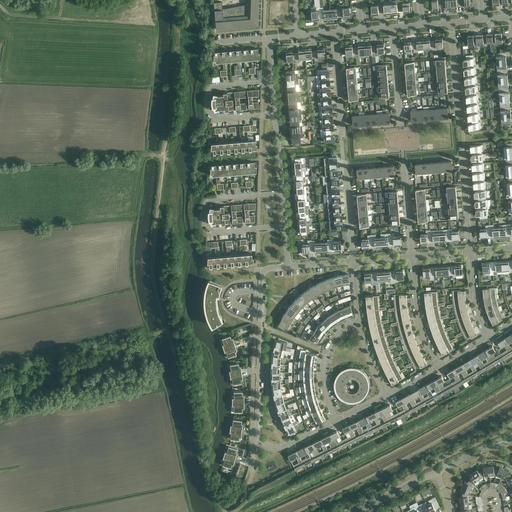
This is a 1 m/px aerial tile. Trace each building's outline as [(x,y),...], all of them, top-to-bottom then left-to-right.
[(247,0),(248,4),(222,9),(222,2),(214,3),(216,29),(258,26),(258,0),(247,0)] [(398,12),(401,11),(400,1),(399,0),(398,0),(396,0),(396,4),(391,4),(391,14),(396,14),(398,13),(398,12)] [(442,7),(441,0),(435,0),(436,0),(432,1),(432,6),(431,6),(431,11),(437,10),(437,9),(440,8),(440,7),(442,7)] [(452,9),(450,0),(441,0),(442,7),(445,6),(445,8),(447,8),(447,9),(452,9)] [(461,5),(460,0),(450,0),(452,9),(457,9),(457,7),(459,7),(458,5),(461,5)] [(412,12),(412,7),(410,7),(410,3),(403,3),(403,1),(400,1),(401,11),(404,11),(404,13),(406,13),(412,12)] [(379,13),(382,13),(381,2),(378,3),(378,5),(371,6),(372,10),(370,10),(371,16),(377,15),(379,15),(379,13)] [(391,14),(391,4),(384,5),(384,2),(381,2),(382,13),(385,13),(385,15),(387,14),(387,15),(391,14)] [(352,18),(351,8),(349,8),(343,8),(343,5),(339,5),(339,6),(340,16),(343,16),(343,18),(345,18),(352,18)] [(337,17),(340,16),(339,6),(336,6),(336,9),(330,9),(330,19),(335,19),(337,19),(337,17)] [(321,18),(320,8),(320,7),(311,7),(310,8),(311,15),(309,15),(309,21),(316,21),(316,20),(318,20),(318,18),(321,18)] [(330,19),(330,9),(323,10),(323,7),(320,8),(321,18),(324,18),(324,20),(326,19),(326,20),(330,19)] [(493,46),(492,36),(493,36),(492,33),(487,34),(487,35),(483,35),(484,44),(493,44),(493,46)] [(502,35),(502,34),(502,33),(495,33),(495,35),(493,36),(492,36),(493,46),(499,46),(499,43),(504,43),(504,35),(502,35)] [(484,44),(483,35),(483,34),(476,35),(476,37),(474,37),(473,37),(474,48),(475,48),(474,45),(484,44)] [(473,37),(474,37),(473,35),(468,36),(468,37),(462,37),(463,46),(469,46),(469,48),(474,48),(473,37)] [(436,40),(433,41),(434,51),(437,51),(437,48),(443,48),(443,43),(443,38),(438,38),(436,39),(436,40)] [(424,49),(423,39),(419,40),(417,40),(417,42),(414,42),(415,53),(418,52),(418,50),(424,49)] [(434,51),(433,41),(430,41),(430,39),(428,39),(423,39),(424,49),(430,49),(431,51),(434,51)] [(415,53),(414,42),(411,42),(411,41),(409,41),(404,41),(404,47),(405,47),(405,51),(411,50),(412,53),(415,53)] [(377,45),(374,46),(375,56),(379,56),(378,53),(385,53),(384,48),(385,48),(385,43),(380,43),(377,43),(377,45)] [(366,54),(365,44),(361,45),(358,45),(358,47),(356,47),(356,58),(360,57),(359,55),(366,54)] [(375,56),(374,46),(372,46),(372,44),(369,44),(365,44),(366,54),(372,54),(372,56),(375,56)] [(356,58),(356,47),(353,47),(353,46),(350,46),(345,46),(346,52),(347,56),(353,55),(353,58),(356,58)] [(317,50),(314,51),(315,61),(318,61),(318,58),(324,58),(324,54),(327,53),(326,48),(319,48),(317,49),(317,50)] [(251,59),(250,49),(250,50),(249,50),(249,49),(247,50),(246,50),(243,50),(244,60),(249,60),(251,59)] [(258,53),(258,49),(257,49),(256,49),(254,49),(254,50),(253,50),(253,49),(250,49),(251,59),(251,60),(256,59),(259,59),(260,53),(259,53),(258,53)] [(315,64),(315,61),(314,51),(311,51),(311,49),(309,49),(304,50),(305,59),(312,59),(312,65),(315,64)] [(244,60),(243,50),(243,51),(242,51),(242,50),(239,50),(240,51),(239,51),(239,50),(236,51),(237,61),(241,61),(241,60),(244,60)] [(305,59),(304,50),(300,50),(298,50),(298,52),(295,52),(296,63),(299,62),(299,60),(305,59)] [(230,61),(229,51),(229,52),(227,52),(227,51),(225,51),(225,52),(224,52),(222,52),(223,62),(227,62),(227,61),(230,61)] [(237,61),(236,51),(234,51),(232,51),(232,52),(232,51),(229,51),(230,61),(230,62),(234,61),(237,61)] [(296,63),(295,52),(292,53),(292,51),(290,51),(283,51),(283,57),(286,57),(286,61),(287,61),(287,63),(288,63),(293,63),(296,63)] [(223,62),(222,52),(221,52),(220,52),(218,52),(218,53),(217,53),(217,52),(214,52),(213,61),(214,61),(214,60),(215,60),(215,62),(215,63),(220,63),(220,62),(223,62)] [(496,58),(497,62),(506,62),(506,57),(505,52),(496,53),(496,58)] [(476,64),(474,55),(466,56),(468,56),(468,59),(464,60),(464,65),(476,64)] [(507,66),(506,62),(497,62),(497,67),(497,71),(507,71),(507,66)] [(476,65),(476,64),(464,65),(464,66),(468,65),(469,68),(465,69),(465,74),(477,74),(475,65),(476,65)] [(328,69),(327,70),(316,71),(316,74),(317,75),(316,76),(316,80),(319,80),(319,79),(327,79),(327,76),(329,76),(328,69)] [(298,79),(297,70),(288,71),(288,74),(285,75),(286,80),(298,79)] [(507,75),(507,71),(497,71),(498,76),(498,81),(508,80),(508,75),(507,75)] [(477,74),(465,74),(464,75),(469,74),(470,77),(465,78),(466,84),(478,83),(476,74),(477,74)] [(329,78),(328,78),(327,79),(319,79),(319,80),(319,83),(316,85),(317,89),(320,88),(325,88),(328,87),(328,85),(330,85),(329,78)] [(299,88),(298,79),(286,80),(286,85),(289,85),(289,89),(299,88)] [(508,84),(508,80),(498,81),(498,85),(499,85),(499,90),(509,89),(508,84)] [(478,83),(466,84),(465,84),(470,83),(470,87),(466,87),(467,93),(478,92),(477,83),(478,83)] [(330,87),(329,87),(328,87),(325,88),(320,88),(320,92),(317,94),(318,98),(321,97),(320,97),(329,96),(329,94),(331,94),(330,87)] [(299,96),(299,88),(289,89),(290,92),(287,92),(287,98),(299,96)] [(509,93),(509,89),(499,90),(499,94),(500,99),(510,98),(509,93)] [(244,91),(245,97),(245,100),(252,100),(252,97),(258,96),(258,90),(247,91),(248,93),(245,94),(245,91),(244,91)] [(245,97),(244,91),(235,92),(235,94),(232,95),(232,92),(232,101),(239,101),(239,98),(245,97)] [(233,110),(232,101),(232,92),(223,93),(223,95),(217,96),(214,95),(214,98),(212,98),(212,103),(213,108),(215,107),(215,110),(218,110),(224,109),(225,111),(224,111),(233,110)] [(478,92),(467,93),(466,93),(471,93),(471,96),(467,97),(467,102),(479,101),(477,92),(478,92)] [(300,105),(299,96),(287,98),(288,103),(291,103),(291,106),(300,105)] [(331,96),(329,96),(320,97),(321,97),(321,101),(318,103),(318,106),(327,106),(330,105),(329,103),(331,103),(331,96)] [(510,102),(510,98),(500,99),(500,103),(501,108),(510,107),(510,102)] [(258,108),(258,102),(253,103),(252,100),(245,100),(245,103),(246,109),(246,107),(249,107),(249,109),(258,108)] [(246,109),(245,103),(240,104),(239,101),(232,101),(233,110),(233,108),(236,108),(236,110),(246,109)] [(479,101),(467,102),(472,102),(472,105),(468,106),(468,111),(480,110),(478,101),(479,101)] [(301,114),(300,105),(291,106),(291,109),(288,110),(289,115),(301,114)] [(330,105),(327,106),(318,106),(319,115),(322,115),(330,114),(330,112),(332,111),(331,105),(330,105)] [(510,111),(510,107),(501,108),(501,112),(501,117),(511,116),(511,111),(510,111)] [(447,108),(441,109),(442,118),(448,117),(448,113),(449,113),(449,108),(447,109),(447,108)] [(480,110),(468,111),(470,111),(471,114),(468,115),(469,120),(481,119),(479,110),(480,110)] [(418,120),(417,111),(411,111),(411,112),(410,112),(410,116),(411,116),(412,120),(418,120)] [(302,123),(301,114),(289,115),(289,121),(292,120),(292,124),(302,123)] [(332,114),(331,114),(330,114),(322,115),(322,119),(319,121),(320,124),(323,124),(331,123),(331,121),(333,120),(332,114)] [(360,125),(359,116),(353,116),(353,117),(351,117),(352,121),(353,121),(353,125),(360,125)] [(511,121),(511,116),(501,117),(502,121),(502,126),(511,125),(511,121)] [(481,119),(469,120),(468,120),(473,120),(473,123),(469,124),(470,129),(469,129),(469,130),(482,129),(480,120),(481,119)] [(302,132),(302,123),(292,124),(293,127),(290,127),(290,133),(302,132)] [(333,123),(332,123),(331,123),(323,124),(323,128),(320,130),(321,133),(331,132),(331,130),(334,129),(333,123)] [(303,141),(302,132),(290,133),(291,138),(294,138),(294,143),(300,142),(300,141),(303,141)] [(331,135),(331,133),(331,132),(321,133),(321,137),(324,138),(324,142),(323,142),(324,142),(335,141),(334,135),(331,135)] [(249,150),(248,140),(240,141),(241,151),(249,150)] [(255,140),(248,140),(249,150),(257,150),(257,144),(256,144),(256,145),(255,145),(255,140)] [(241,151),(240,141),(233,142),(234,152),(241,151)] [(227,152),(226,142),(219,143),(220,153),(227,152)] [(234,152),(233,142),(226,142),(227,152),(234,152)] [(220,153),(219,143),(211,143),(211,151),(211,150),(212,150),(212,154),(220,153)] [(476,151),(476,155),(483,154),(483,145),(470,146),(471,146),(472,151),(476,151)] [(483,163),(484,154),(483,154),(476,155),(471,155),(472,155),(472,160),(477,161),(477,164),(483,163)] [(337,163),(336,157),(337,157),(332,157),(332,156),(328,157),(328,158),(324,158),(324,167),(337,166),(335,166),(335,164),(337,163)] [(304,164),(303,158),(294,159),(295,162),(292,162),(293,168),(302,167),(301,164),(304,164)] [(452,161),(446,162),(447,171),(453,170),(454,170),(454,166),(452,166),(452,161)] [(255,166),(254,162),(247,163),(248,173),(252,173),(252,172),(256,172),(256,166),(255,166)] [(241,173),(240,163),(233,164),(234,174),(238,174),(238,173),(241,173)] [(248,173),(247,163),(240,163),(241,173),(241,174),(245,173),(248,173)] [(484,172),(485,163),(483,163),(477,164),(472,164),(473,164),(473,170),(477,170),(478,173),(484,172)] [(226,174),(226,164),(218,165),(219,175),(219,176),(224,175),(226,174)] [(234,174),(233,164),(226,164),(226,174),(226,175),(231,175),(231,174),(234,174)] [(422,173),(422,164),(416,164),(416,169),(414,169),(415,173),(416,173),(416,174),(422,173)] [(219,175),(218,165),(210,166),(210,174),(212,174),(212,176),(217,176),(217,175),(219,175)] [(337,169),(336,169),(335,166),(337,166),(324,167),(325,176),(336,175),(338,175),(337,169)] [(393,166),(387,167),(388,176),(394,175),(396,175),(395,171),(394,171),(393,166)] [(306,167),(302,167),(293,168),(293,175),(295,174),(295,178),(296,177),(305,177),(307,177),(307,174),(305,175),(304,171),(306,171),(306,167)] [(485,182),(485,181),(485,172),(484,172),(478,173),(473,173),(474,179),(476,179),(476,182),(485,182)] [(337,178),(336,175),(325,176),(326,185),(337,184),(339,184),(338,178),(337,178)] [(305,183),(305,177),(296,177),(296,181),(294,181),(295,187),(303,186),(303,183),(305,183)] [(486,191),(486,182),(486,181),(485,181),(485,182),(476,182),(474,182),(474,183),(475,188),(479,188),(479,191),(486,191)] [(339,187),(337,187),(337,184),(326,185),(327,194),(338,193),(340,193),(339,193),(339,187)] [(307,196),(306,186),(303,186),(295,187),(295,194),(297,193),(298,196),(307,196)] [(487,200),(487,191),(486,191),(479,191),(474,192),(475,192),(475,197),(480,197),(480,200),(480,201),(487,200)] [(340,196),(338,196),(338,193),(327,194),(327,203),(339,202),(341,202),(340,202),(340,196)] [(309,201),(307,201),(307,196),(298,196),(298,199),(296,200),(296,206),(309,205),(309,201)] [(487,209),(488,200),(487,200),(480,201),(480,200),(475,201),(476,201),(476,206),(480,206),(481,210),(487,209)] [(341,205),(339,205),(339,202),(327,203),(328,212),(339,211),(341,211),(341,205)] [(241,204),(242,211),(242,214),(249,213),(249,210),(255,209),(255,203),(244,204),(244,207),(242,207),(241,204)] [(242,211),(241,204),(231,205),(231,208),(229,208),(228,206),(229,215),(236,214),(236,211),(242,211)] [(308,215),(308,209),(310,209),(309,205),(296,206),(297,212),(299,212),(299,215),(308,215)] [(230,224),(229,215),(228,206),(219,206),(219,207),(220,207),(220,208),(213,209),(210,209),(211,212),(208,212),(208,216),(209,221),(212,221),(212,224),(214,223),(215,223),(221,222),(221,224),(221,225),(230,224)] [(488,218),(488,209),(487,209),(481,210),(476,210),(477,215),(481,216),(481,219),(480,219),(488,218)] [(341,214),(340,214),(339,211),(328,212),(329,221),(340,220),(342,220),(341,214)] [(255,222),(255,215),(249,216),(249,213),(242,214),(242,217),(243,223),(243,220),(245,220),(246,222),(255,222)] [(243,223),(242,217),(236,217),(236,214),(229,215),(230,224),(230,221),(232,221),(233,224),(243,223)] [(309,221),(308,215),(299,215),(300,218),(298,219),(297,219),(298,225),(307,224),(306,221),(309,221)] [(342,223),(340,223),(340,220),(329,221),(330,230),(343,229),(342,229),(342,223)] [(307,228),(307,224),(298,225),(298,231),(301,231),(301,234),(310,234),(309,228),(307,228)] [(510,236),(509,224),(499,225),(499,228),(500,237),(507,237),(507,236),(510,236)] [(491,237),(490,225),(485,225),(486,229),(480,229),(481,233),(479,234),(479,239),(488,239),(488,238),(491,237)] [(500,237),(499,228),(494,228),(494,225),(490,225),(491,237),(494,237),(494,238),(500,237)] [(450,241),(449,229),(440,230),(441,243),(447,242),(447,241),(450,241)] [(460,241),(460,235),(459,235),(459,231),(452,232),(452,229),(449,229),(450,241),(453,241),(453,242),(460,241)] [(431,242),(430,231),(430,230),(426,230),(426,234),(424,234),(421,234),(421,238),(420,238),(421,244),(428,244),(428,243),(431,242)] [(441,243),(440,230),(430,231),(431,242),(434,242),(434,243),(441,243)] [(392,246),(391,233),(386,234),(387,237),(381,238),(382,247),(389,247),(389,246),(392,246)] [(402,246),(401,240),(400,236),(395,236),(395,233),(391,233),(392,246),(395,246),(395,247),(402,246)] [(373,247),(372,235),(367,235),(368,239),(362,239),(363,243),(362,243),(363,249),(370,249),(370,248),(373,247)] [(382,247),(381,238),(376,238),(376,235),(372,235),(373,247),(376,247),(376,248),(382,247)] [(344,251),(343,245),(340,245),(340,241),(334,242),(333,239),(330,240),(331,251),(334,251),(344,251)] [(312,253),(311,241),(311,240),(307,240),(307,244),(302,244),(302,248),(300,249),(300,254),(309,254),(309,253),(312,253)] [(331,251),(330,240),(327,240),(327,242),(321,243),(322,253),(328,252),(328,251),(331,251)] [(322,253),(321,243),(315,243),(315,241),(311,241),(312,253),(315,252),(315,253),(322,253)] [(245,264),(244,254),(237,255),(238,265),(245,264)] [(252,254),(244,254),(245,264),(253,264),(253,258),(253,259),(252,259),(252,254)] [(231,265),(230,255),(223,256),(224,266),(231,265)] [(238,265),(237,255),(230,255),(231,265),(238,265)] [(224,266),(223,256),(216,257),(216,267),(224,266)] [(216,267),(216,257),(207,257),(207,264),(208,265),(208,264),(209,264),(209,267),(216,267)] [(511,272),(511,265),(511,261),(509,261),(509,260),(502,261),(503,271),(503,274),(509,274),(509,273),(511,272)] [(503,271),(502,261),(496,262),(493,263),(494,275),(498,275),(498,271),(503,271)] [(494,275),(493,263),(490,263),(490,262),(482,263),(482,268),(483,268),(484,273),(489,272),(490,275),(494,275)] [(455,266),(452,266),(453,278),(456,277),(456,275),(463,274),(462,270),(463,270),(463,264),(455,265),(455,266)] [(443,276),(443,266),(436,267),(433,268),(434,280),(438,280),(438,276),(443,276)] [(453,279),(453,278),(452,266),(449,266),(443,266),(443,276),(449,276),(449,279),(453,279)] [(434,280),(433,268),(430,268),(430,267),(422,268),(423,273),(424,273),(424,278),(430,277),(430,280),(434,280)] [(397,271),(394,271),(395,282),(398,282),(398,280),(404,279),(404,275),(405,275),(404,269),(397,270),(397,271)] [(395,283),(395,282),(394,271),(391,271),(391,270),(384,271),(385,281),(390,281),(391,284),(395,283)] [(385,281),(384,271),(378,272),(375,273),(376,284),(380,284),(380,281),(385,281)] [(376,284),(375,273),(372,273),(372,272),(364,273),(364,278),(366,278),(366,283),(371,282),(372,285),(376,285),(376,284)] [(343,275),(341,276),(343,286),(350,285),(348,274),(343,275)] [(343,286),(341,276),(338,276),(334,278),(337,288),(343,286)] [(337,288),(334,278),(329,279),(326,280),(330,290),(337,288)] [(330,290),(326,280),(324,281),(319,283),(324,292),(330,290)] [(219,292),(221,286),(209,281),(209,282),(208,283),(208,285),(207,286),(207,287),(207,290),(206,291),(206,293),(206,294),(206,295),(205,297),(205,299),(205,300),(205,301),(205,303),(205,304),(206,306),(206,307),(206,310),(207,311),(207,312),(208,315),(208,317),(209,319),(210,320),(210,321),(211,322),(212,324),(213,326),(222,320),(221,317),(220,316),(220,315),(219,314),(219,313),(218,312),(218,311),(218,310),(217,309),(217,307),(217,306),(217,305),(217,304),(217,303),(216,302),(216,301),(216,300),(217,298),(217,297),(217,295),(218,296),(219,292)] [(324,292),(319,283),(315,285),(313,287),(319,296),(324,292)] [(319,296),(313,287),(311,288),(307,291),(313,299),(319,296)] [(495,288),(484,289),(484,292),(483,292),(484,297),(483,297),(495,295),(495,288)] [(313,299),(307,291),(303,293),(301,295),(308,303),(313,299)] [(437,292),(425,293),(426,296),(425,296),(425,300),(437,299),(437,292)] [(308,303),(301,295),(299,297),(295,300),(303,308),(308,303)] [(496,301),(496,300),(495,295),(483,297),(484,297),(485,299),(484,299),(485,304),(484,304),(485,304),(496,301)] [(366,300),(367,304),(378,303),(378,296),(367,297),(367,300),(366,300)] [(466,301),(466,297),(454,298),(454,304),(455,305),(466,304),(467,304),(466,304),(465,301),(466,301)] [(438,304),(437,299),(425,300),(425,301),(426,300),(426,303),(425,303),(426,307),(438,305),(438,304)] [(497,302),(500,301),(500,299),(496,300),(496,301),(485,304),(486,304),(486,306),(487,311),(498,307),(497,302)] [(303,308),(295,300),(292,304),(290,306),(298,313),(303,308)] [(379,308),(378,303),(367,304),(366,304),(367,304),(368,307),(367,307),(367,311),(379,309),(379,308)] [(438,307),(441,306),(441,304),(438,304),(438,305),(426,307),(426,308),(427,308),(427,310),(426,310),(427,314),(439,312),(438,307)] [(467,308),(466,304),(455,305),(454,304),(451,305),(451,307),(455,307),(456,313),(468,310),(467,310),(467,308)] [(298,313),(290,306),(288,308),(286,312),(294,318),(298,313)] [(347,317),(344,308),(343,306),(337,308),(338,311),(342,320),(343,320),(343,319),(347,317)] [(350,306),(344,308),(347,317),(352,315),(352,316),(353,316),(350,306)] [(500,313),(500,312),(498,307),(487,311),(487,312),(488,311),(489,313),(488,314),(490,318),(489,318),(500,313)] [(379,311),(383,310),(383,308),(379,308),(379,309),(367,311),(368,311),(368,314),(368,318),(380,316),(379,311)] [(408,312),(408,308),(396,309),(396,308),(392,308),(393,311),(396,310),(397,316),(409,315),(409,314),(408,314),(408,312)] [(469,314),(468,310),(456,313),(458,318),(458,320),(464,318),(469,316),(468,314),(469,314)] [(501,314),(504,312),(503,310),(500,312),(500,313),(489,318),(489,319),(490,318),(491,320),(491,321),(493,325),(503,319),(501,314)] [(342,320),(338,311),(332,314),(338,322),(342,319),(342,320)] [(294,318),(286,312),(283,316),(282,318),(291,324),(294,318)] [(439,312),(427,314),(427,315),(428,315),(429,317),(428,317),(429,321),(440,318),(440,317),(439,312)] [(333,325),(338,322),(332,314),(327,318),(333,326),(333,325)] [(410,318),(409,315),(397,316),(398,322),(398,323),(410,321),(411,321),(410,321),(409,321),(409,319),(410,318)] [(381,321),(380,316),(368,318),(368,319),(369,318),(370,321),(369,321),(370,325),(381,323),(381,321)] [(441,319),(444,318),(444,316),(440,317),(440,318),(429,321),(429,322),(430,322),(430,324),(431,328),(442,325),(441,319)] [(470,316),(469,316),(464,318),(458,320),(458,318),(454,319),(455,322),(459,321),(461,327),(463,332),(460,334),(461,336),(464,334),(467,340),(477,335),(476,332),(475,328),(474,328),(473,326),(472,323),(472,322),(471,323),(470,320),(471,320),(470,316)] [(288,330),(291,324),(282,318),(281,320),(278,325),(288,330)] [(333,326),(327,318),(322,322),(329,329),(333,325),(333,326)] [(382,324),(385,323),(385,321),(381,321),(381,323),(370,325),(369,325),(369,326),(370,325),(371,328),(370,328),(371,332),(383,329),(382,324)] [(411,325),(410,321),(398,323),(398,322),(395,323),(395,325),(399,325),(400,330),(412,328),(412,327),(411,327),(410,325),(411,325)] [(325,333),(329,329),(322,322),(317,327),(325,333)] [(444,331),(444,330),(442,325),(431,328),(431,329),(432,328),(433,331),(432,331),(433,335),(444,331)] [(325,333),(317,327),(314,332),(322,338),(325,333)] [(413,331),(412,328),(400,330),(402,336),(402,337),(414,334),(414,333),(413,334),(412,332),(413,331)] [(436,342),(447,337),(445,332),(448,331),(447,328),(444,330),(444,331),(433,335),(433,336),(434,335),(435,337),(434,338),(436,342)] [(384,334),(383,329),(371,332),(372,332),(373,334),(372,335),(373,339),(384,336),(384,334)] [(319,342),(322,338),(314,332),(310,337),(310,338),(309,341),(316,343),(317,341),(319,342)] [(385,337),(388,336),(387,333),(384,334),(384,336),(373,339),(374,339),(374,341),(374,342),(375,346),(386,342),(385,337)] [(415,338),(414,334),(402,337),(402,336),(398,337),(399,339),(403,338),(405,344),(416,340),(415,340),(414,338),(415,338)] [(235,345),(234,341),(233,339),(231,339),(230,336),(222,339),(224,345),(222,345),(223,349),(235,345)] [(450,343),(449,342),(447,337),(436,342),(437,342),(438,344),(437,344),(439,348),(450,343)] [(238,342),(240,348),(250,346),(249,343),(250,343),(249,339),(238,342)] [(511,353),(511,350),(510,348),(508,344),(505,339),(498,343),(501,348),(504,346),(507,350),(501,354),(504,359),(511,353)] [(275,340),(274,347),(274,348),(282,350),(285,351),(286,348),(287,342),(284,342),(275,340)] [(417,344),(416,340),(405,344),(407,350),(407,351),(418,346),(419,346),(417,346),(417,344)] [(450,344),(453,342),(452,340),(449,342),(450,343),(439,348),(439,349),(440,348),(441,350),(440,351),(443,355),(453,349),(450,344)] [(388,348),(388,347),(386,342),(375,346),(376,346),(377,348),(376,348),(377,353),(388,348)] [(237,351),(235,345),(223,349),(225,352),(226,352),(228,358),(236,355),(235,352),(237,351)] [(389,350),(392,348),(391,346),(388,347),(388,348),(377,353),(378,353),(379,355),(378,355),(380,359),(391,355),(389,350)] [(420,350),(418,346),(407,351),(407,350),(403,351),(404,353),(408,352),(410,357),(421,352),(420,352),(419,350),(420,350)] [(493,346),(486,350),(495,365),(504,359),(501,354),(495,357),(493,353),(496,351),(493,346)] [(271,356),(281,357),(283,358),(284,354),(285,351),(282,350),(274,348),(274,349),(273,350),(272,356),(271,356)] [(314,358),(314,354),(305,353),(306,351),(301,350),(300,355),(305,356),(304,359),(314,360),(314,359),(314,358)] [(495,365),(486,350),(478,355),(481,360),(486,357),(488,361),(484,364),(487,369),(495,365)] [(423,356),(421,352),(410,357),(413,363),(413,364),(424,358),(423,358),(422,356),(423,356)] [(383,366),(393,361),(393,360),(391,355),(380,359),(379,359),(380,360),(381,359),(382,361),(381,362),(383,366)] [(481,360),(478,355),(470,360),(473,365),(477,363),(481,370),(477,372),(479,374),(487,369),(484,364),(481,360)] [(281,357),(271,356),(272,356),(271,363),(273,363),(273,364),(272,364),(280,365),(280,357),(281,357)] [(386,372),(396,367),(394,362),(397,360),(396,358),(393,360),(393,361),(383,366),(382,366),(383,366),(384,368),(386,372)] [(426,362),(424,358),(413,364),(413,363),(410,364),(411,366),(414,365),(417,370),(427,365),(425,362),(426,362)] [(479,374),(477,372),(473,365),(470,360),(462,364),(465,370),(470,367),(473,371),(468,374),(471,379),(479,374)] [(239,363),(230,365),(231,371),(229,371),(230,375),(242,373),(241,366),(239,367),(239,363)] [(270,372),(280,372),(279,372),(280,365),(272,364),(271,366),(270,372)] [(471,379),(468,374),(465,370),(462,364),(454,369),(457,374),(461,372),(465,379),(461,381),(463,384),(471,379)] [(367,374),(366,373),(365,373),(364,372),(364,371),(363,371),(364,370),(361,368),(361,369),(360,369),(359,369),(358,368),(357,368),(356,368),(355,368),(354,368),(353,367),(353,366),(351,366),(351,367),(350,368),(349,368),(347,368),(345,369),(344,369),(343,370),(343,369),(340,370),(341,370),(341,371),(341,372),(340,373),(339,373),(338,374),(338,375),(337,376),(336,377),(335,377),(335,376),(334,379),(335,379),(335,380),(335,381),(335,382),(335,383),(334,384),(334,385),(334,386),(334,387),(333,387),(333,390),(335,390),(335,391),(335,392),(336,393),(337,394),(337,395),(338,396),(337,397),(339,399),(340,398),(341,399),(341,400),(342,400),(343,401),(344,401),(345,402),(346,402),(346,404),(349,405),(349,403),(350,403),(351,403),(353,403),(355,403),(356,403),(357,403),(357,404),(360,404),(359,402),(360,402),(361,401),(362,400),(363,400),(364,399),(365,399),(365,398),(366,399),(368,397),(367,396),(368,395),(368,394),(368,393),(369,393),(369,392),(370,391),(370,390),(370,389),(372,389),(372,386),(370,386),(370,385),(370,384),(370,383),(370,381),(369,380),(369,379),(371,378),(369,376),(368,377),(368,376),(367,375),(367,374)] [(399,373),(399,372),(396,367),(386,372),(385,372),(385,373),(386,372),(388,374),(387,375),(389,379),(399,373)] [(457,374),(454,369),(447,373),(451,378),(453,377),(456,381),(450,384),(453,389),(463,384),(461,381),(457,374)] [(400,374),(403,372),(402,370),(399,372),(399,373),(389,379),(390,378),(391,381),(390,381),(392,385),(403,379),(400,374)] [(270,372),(270,373),(271,379),(272,380),(280,380),(283,379),(283,372),(280,372),(270,372)] [(243,380),(242,373),(230,375),(230,379),(232,379),(233,385),(242,383),(241,380),(243,380)] [(442,376),(435,380),(443,395),(453,389),(450,384),(444,387),(442,383),(445,382),(442,376)] [(280,387),(280,380),(272,380),(272,381),(273,380),(273,382),(271,382),(272,388),(271,388),(271,389),(281,387),(280,387)] [(443,395),(435,380),(427,385),(430,390),(434,388),(438,395),(434,397),(435,399),(443,395)] [(435,399),(434,397),(430,390),(427,385),(419,389),(422,394),(426,392),(429,396),(424,399),(427,404),(435,399)] [(281,387),(271,389),(272,389),(273,395),(274,396),(282,395),(280,387),(281,387)] [(427,404),(424,399),(422,394),(419,389),(411,394),(414,399),(419,396),(421,401),(416,404),(419,408),(427,404)] [(242,392),(234,392),(234,398),(232,398),(232,402),(244,402),(244,395),(243,395),(242,392)] [(315,395),(315,394),(315,393),(305,395),(306,398),(301,400),(302,402),(316,399),(315,395)] [(414,399),(411,394),(402,398),(406,404),(409,401),(413,409),(409,411),(411,413),(419,408),(416,404),(414,399)] [(274,398),(275,404),(284,402),(282,395),(274,396),(274,398)] [(411,413),(409,411),(406,404),(402,398),(396,402),(399,407),(402,406),(404,410),(398,413),(401,418),(411,413)] [(317,402),(316,399),(302,402),(303,405),(308,403),(309,407),(318,404),(318,403),(318,402),(317,402)] [(243,409),(244,409),(244,402),(232,402),(232,406),(234,406),(234,412),(243,412),(243,409)] [(284,402),(275,404),(275,405),(277,410),(278,412),(286,409),(284,402)] [(318,406),(319,405),(318,404),(319,404),(318,404),(309,407),(310,410),(305,412),(306,414),(319,409),(318,406)] [(390,405),(383,408),(391,424),(401,418),(398,413),(392,416),(390,412),(393,410),(390,405)] [(391,424),(383,408),(375,412),(378,418),(382,416),(385,423),(381,425),(382,428),(391,424)] [(289,416),(286,409),(278,412),(279,412),(280,413),(278,414),(280,420),(289,416)] [(321,412),(319,409),(306,414),(302,416),(303,418),(312,415),(313,418),(323,414),(322,414),(322,413),(321,412)] [(378,418),(375,412),(366,416),(369,422),(375,419),(377,424),(372,427),(374,432),(382,428),(381,425),(378,418)] [(323,416),(323,415),(322,414),(323,414),(313,418),(315,421),(310,423),(312,425),(318,422),(324,419),(323,416)] [(289,416),(280,420),(281,420),(283,425),(285,425),(286,426),(285,426),(292,423),(289,416)] [(374,432),(372,427),(369,422),(366,416),(358,421),(361,426),(366,424),(368,428),(363,430),(366,436),(374,432)] [(242,431),(242,427),(243,424),(241,424),(242,421),(233,419),(232,425),(231,425),(230,429),(242,431)] [(366,436),(363,430),(361,426),(358,421),(350,425),(353,430),(357,428),(360,436),(356,438),(357,440),(366,436)] [(296,430),(292,423),(285,426),(285,427),(286,426),(286,428),(285,428),(288,434),(289,434),(291,436),(295,434),(294,431),(296,430)] [(357,440),(356,438),(353,430),(350,425),(343,428),(346,434),(349,432),(351,436),(345,439),(348,445),(357,440)] [(241,438),(241,434),(242,431),(230,429),(229,433),(231,433),(230,439),(239,440),(239,437),(241,438)] [(337,431),(330,435),(338,450),(348,445),(345,439),(339,442),(337,438),(340,437),(337,431)] [(338,450),(330,435),(322,439),(325,444),(329,442),(332,450),(328,452),(329,454),(338,450)] [(329,454),(328,452),(325,444),(322,439),(314,443),(316,448),(322,446),(324,451),(319,453),(321,458),(329,454)] [(321,458),(319,453),(316,448),(314,443),(305,447),(308,452),(312,450),(316,458),(312,460),(313,462),(321,458)] [(235,459),(236,455),(237,452),(236,452),(237,449),(228,446),(226,452),(225,452),(224,455),(235,459)] [(308,452),(305,447),(297,451),(300,457),(304,454),(306,458),(302,461),(304,466),(313,462),(312,460),(308,452)] [(304,466),(302,461),(300,457),(297,451),(288,455),(291,461),(297,458),(299,463),(294,466),(296,471),(304,466)] [(233,465),(235,459),(224,455),(223,459),(224,459),(222,465),(231,468),(232,465),(233,465)] [(496,475),(497,467),(494,467),(494,466),(488,467),(489,476),(496,475)] [(489,476),(488,467),(483,468),(480,469),(483,476),(489,476)] [(501,477),(505,469),(500,467),(500,468),(497,467),(496,475),(501,477)] [(483,476),(480,469),(478,470),(477,470),(473,473),(478,480),(483,476)] [(509,471),(505,469),(501,477),(507,479),(511,473),(509,472),(509,471)] [(478,480),(473,473),(469,476),(469,477),(467,479),(473,484),(478,480)] [(471,489),(473,484),(467,479),(465,481),(463,486),(471,489)] [(468,495),(471,489),(463,486),(461,491),(461,494),(468,495)] [(469,501),(468,495),(461,494),(460,497),(460,502),(469,501)] [(433,511),(436,511),(436,510),(434,506),(438,504),(435,497),(428,501),(430,504),(427,505),(430,511),(433,511)] [(469,505),(469,501),(460,502),(461,507),(462,510),(469,509),(473,509),(472,504),(469,505)] [(430,511),(427,505),(425,506),(423,503),(422,502),(421,502),(420,503),(420,505),(418,506),(421,511),(422,511),(424,511),(430,511)] [(421,511),(418,506),(417,503),(415,505),(416,507),(411,509),(412,511),(421,511)]
